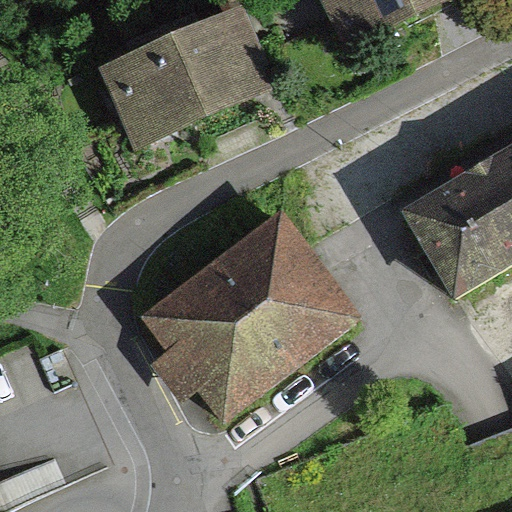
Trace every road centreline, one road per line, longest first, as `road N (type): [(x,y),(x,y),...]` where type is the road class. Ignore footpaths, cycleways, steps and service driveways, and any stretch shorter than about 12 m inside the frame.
road 1 (residential): [(103,331),(115,269),(137,232),(176,205),(511,43)]
road 2 (residential): [(103,331),(170,440),(173,511)]
